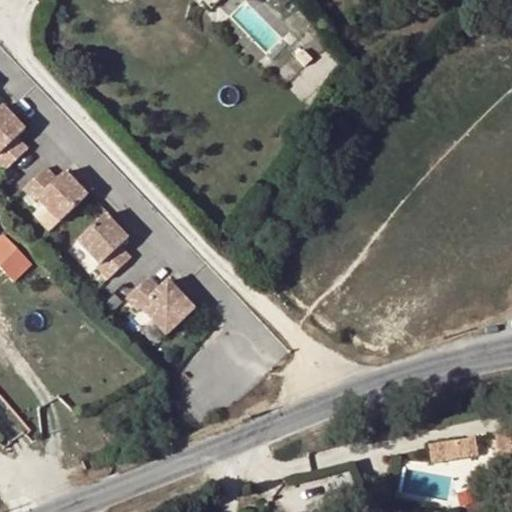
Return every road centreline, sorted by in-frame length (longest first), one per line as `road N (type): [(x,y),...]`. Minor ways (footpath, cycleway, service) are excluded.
road 1 (residential): [(0,60),(241,315),(248,331),(243,356),(200,402)]
road 2 (tertiary): [(511,349),(332,403),(229,448)]
road 3 (tertiary): [(229,448),(65,511)]
